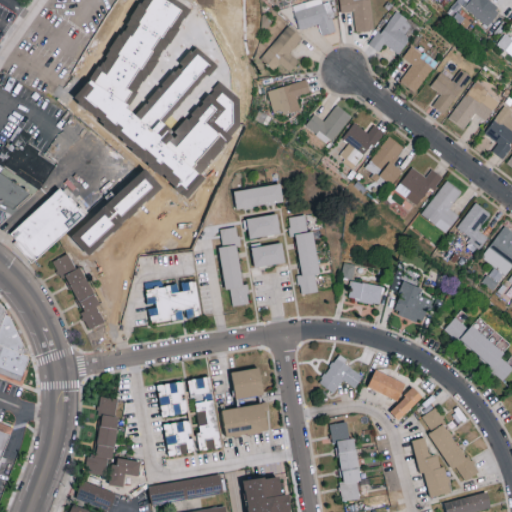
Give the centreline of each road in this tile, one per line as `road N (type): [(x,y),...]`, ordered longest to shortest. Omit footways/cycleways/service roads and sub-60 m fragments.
road 1 (residential): [(511,477),(490,424),(457,386),(358,333),(317,332),(58,372)]
road 2 (tertiary): [(30,511),(58,442),(61,385),(34,304),(0,268)]
road 3 (residential): [(511,199),(349,75)]
road 4 (residential): [(311,511),(284,337)]
